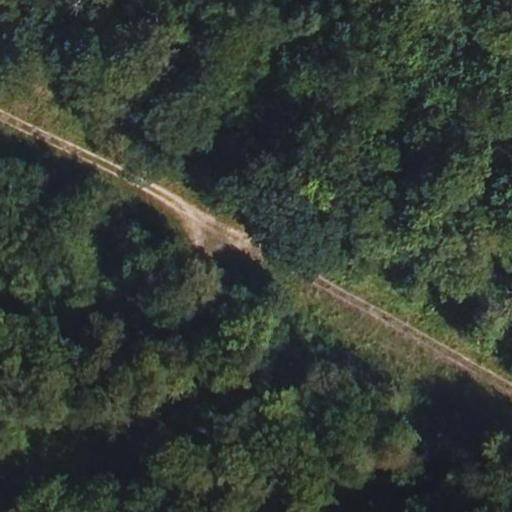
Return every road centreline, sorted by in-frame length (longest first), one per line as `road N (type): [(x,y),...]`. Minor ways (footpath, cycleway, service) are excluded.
road 1 (track): [(0,111),(228,217),(511,387)]
road 2 (unknown): [(511,95),(0,325)]
